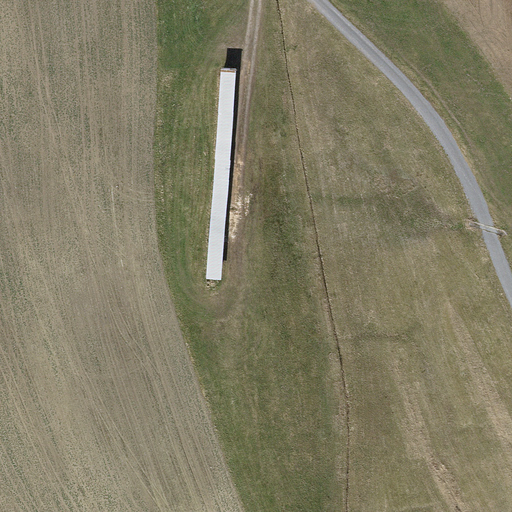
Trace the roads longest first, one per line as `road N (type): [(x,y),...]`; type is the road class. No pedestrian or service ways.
road 1 (track): [(511,287),(438,128),(404,82),(311,0)]
road 2 (track): [(255,0),(233,280)]
